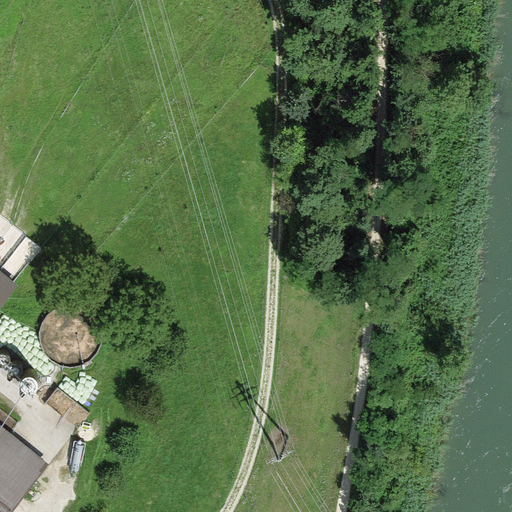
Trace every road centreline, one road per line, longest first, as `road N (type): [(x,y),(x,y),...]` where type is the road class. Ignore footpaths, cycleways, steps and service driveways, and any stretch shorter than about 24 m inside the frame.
road 1 (track): [(222,511),(244,478),(276,257),(275,0)]
road 2 (track): [(384,0),(379,251),(341,511)]
